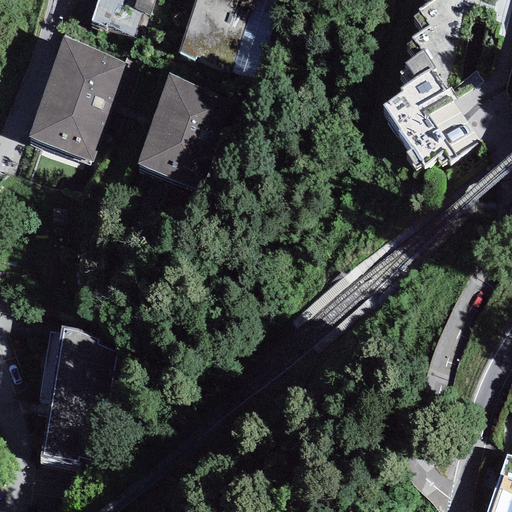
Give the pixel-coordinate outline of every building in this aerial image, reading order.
[(97,0),(91,20),(133,37),(143,14),(149,17),(155,0),(97,0)] [(196,0),(178,53),(194,61),(191,70),(226,80),(227,74),(252,0),(196,0)] [(511,0),(433,0),(417,10),(428,28),(412,38),(421,53),(406,64),(417,77),(400,88),(402,91),(381,105),(424,167),(443,153),(448,164),(479,142),(493,115),(489,92),(511,0)] [(126,64),(62,39),(25,137),(93,163),(97,152),(93,150),(126,64)] [(234,99),(169,74),(136,165),(202,194),(234,99)] [(69,329),(61,329),(41,457),(101,463),(117,349),(91,345),(89,339),(82,334),(74,330),(69,329)] [(511,511),(511,457),(506,456),(486,511),(511,511)]
